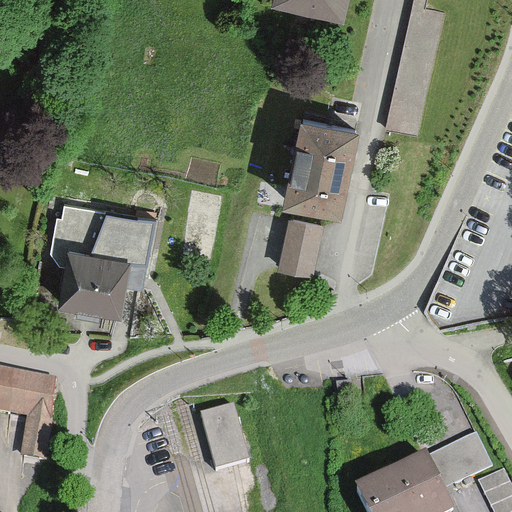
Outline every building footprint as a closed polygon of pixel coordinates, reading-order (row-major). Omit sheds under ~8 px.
[(349,18),(353,0),(276,0),(276,1),(349,18)] [(445,0),(412,0),(384,127),(416,134),(445,0)] [(363,130),(305,118),(287,205),(346,217),(363,130)] [(58,265),(67,266),(70,248),(132,259),(147,261),(154,219),(65,204),(63,218),(58,217),(52,252),(58,265)] [(324,224),(290,217),(280,268),(313,275),(324,224)] [(70,248),(67,266),(60,305),(122,315),(132,259),(70,248)] [(58,378),(0,371),(0,414),(27,418),(22,459),(48,462),(58,378)] [(233,408),(200,417),(215,472),(235,466),(248,463),(233,408)] [(477,433),(427,458),(444,490),(493,466),(477,433)] [(427,458),(358,493),(367,511),(454,511),(444,490),(427,458)] [(511,511),(511,482),(505,468),(478,482),(493,511),(511,511)]
